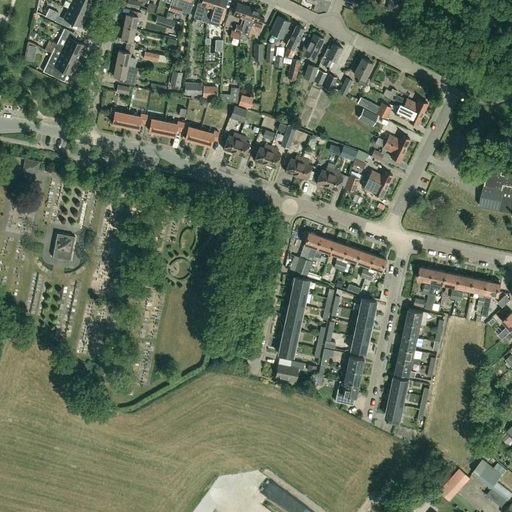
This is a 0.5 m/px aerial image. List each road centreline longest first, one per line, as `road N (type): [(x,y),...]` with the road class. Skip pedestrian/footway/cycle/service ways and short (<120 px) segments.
road 1 (residential): [(384,234),(449,91),(329,24)]
road 2 (tertiary): [(289,206),(160,154),(85,138)]
road 3 (residential): [(367,420),(404,240)]
road 4 (residential): [(253,376),(289,206)]
road 5 (residential): [(85,138),(113,0)]
